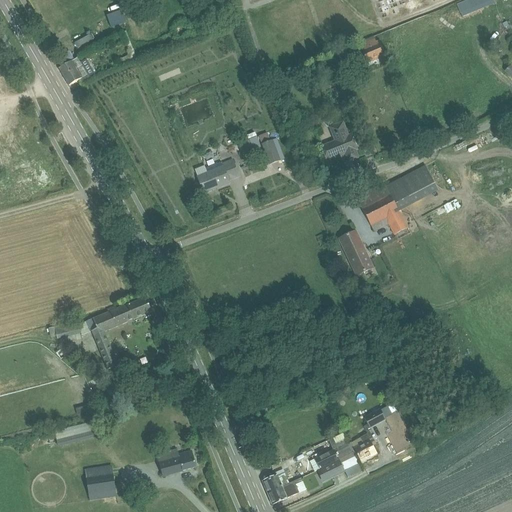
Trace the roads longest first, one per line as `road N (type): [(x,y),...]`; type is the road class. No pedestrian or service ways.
road 1 (unclassified): [(148,259),(511,114)]
road 2 (primary): [(148,259),(0,0)]
road 3 (primary): [(259,511),(148,259)]
